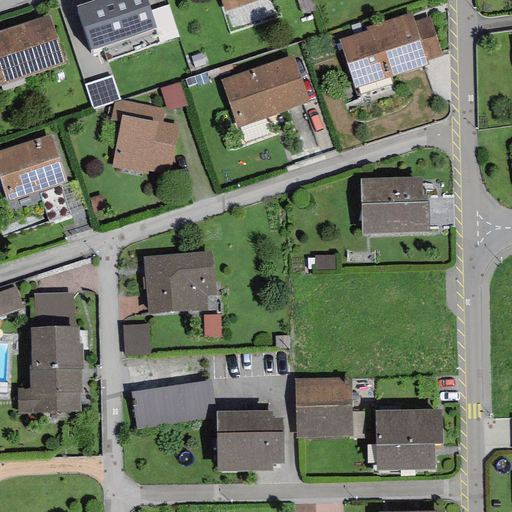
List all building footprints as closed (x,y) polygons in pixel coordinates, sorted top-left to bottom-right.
[(146,0),(94,0),(76,6),(89,50),(155,29),(150,11),(146,0)] [(220,0),(225,12),(257,0),(220,0)] [(168,5),(150,11),(155,29),(160,44),(178,38),(168,5)] [(367,31),(339,40),(354,88),(428,65),(426,60),(415,22),(411,13),(366,28),(367,31)] [(49,14),(0,30),(0,85),(66,64),(49,14)] [(430,18),(415,22),(426,60),(441,56),(430,18)] [(293,55),(220,80),(237,128),(310,103),(293,55)] [(111,75),(85,85),(93,109),(120,100),(111,75)] [(179,82),(160,89),(166,109),(167,112),(187,105),(179,82)] [(114,104),(110,121),(120,123),(121,115),(162,123),(166,109),(123,101),(114,104)] [(162,123),(121,115),(120,123),(112,167),(168,178),(177,126),(162,123)] [(51,135),(0,151),(0,177),(8,201),(66,182),(51,135)] [(421,178),(360,179),(362,234),(429,232),(427,196),(421,196),(421,178)] [(212,251),(143,257),(147,315),(208,310),(207,296),(215,296),(212,251)] [(334,256),(315,256),(315,271),(334,271),(334,256)] [(16,287),(0,292),(0,315),(23,308),(16,287)] [(73,293),(33,294),(34,328),(74,327),(73,293)] [(220,316),(202,317),(203,338),(222,337),(220,316)] [(149,324),(122,325),(124,356),(151,355),(149,324)] [(34,328),(30,328),(31,365),(28,365),(29,388),(16,388),(17,414),(79,413),(79,395),(81,395),(81,370),(83,370),(82,344),(78,344),(78,327),(74,327),(34,328)] [(0,395),(11,396),(12,341),(0,341),(0,395)] [(352,378),(294,379),(295,439),(353,438),(352,378)] [(211,380),(131,393),(137,431),(216,420),(216,411),(211,380)] [(272,410),(216,411),(216,420),(217,473),(272,472),(272,464),(283,464),(282,418),(272,418),(272,410)] [(441,410),(375,411),(376,472),(434,470),(433,444),(442,444),(441,410)]
